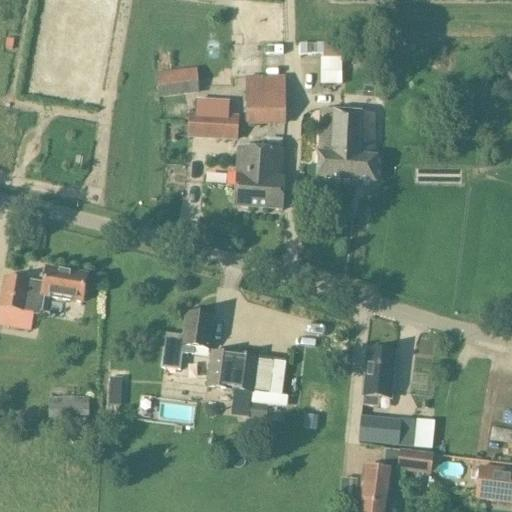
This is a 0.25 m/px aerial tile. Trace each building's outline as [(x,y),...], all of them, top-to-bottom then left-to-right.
[(336,45),(300,46),(299,57),(324,56),(324,60),(336,60),(336,45)] [(196,72),(156,77),(159,99),(199,94),(196,72)] [(285,78),(245,78),(246,127),(285,126),(285,78)] [(229,118),(229,103),(195,101),(194,115),(190,115),(188,139),(237,142),(237,118),(229,118)] [(320,113),(318,147),(373,150),(375,116),(320,113)] [(373,150),(318,147),(315,180),(374,184),(376,159),(372,159),(373,150)] [(284,153),(238,150),(235,209),(281,212),(284,153)] [(3,279),(0,298),(0,326),(31,332),(34,317),(40,318),(40,314),(42,314),(44,298),(82,304),(87,276),(47,269),(44,285),(29,283),(3,279)] [(183,338),(171,336),(166,335),(162,370),(180,372),(182,355),(192,356),(193,349),(209,351),(213,319),(186,315),(183,338)] [(396,354),(367,351),(362,399),(363,399),(363,407),(377,408),(377,401),(390,402),(396,354)] [(249,393),(268,395),(272,362),(257,361),(257,360),(211,354),(206,388),(249,393)] [(104,375),(103,423),(114,424),(115,410),(118,410),(118,396),(114,396),(115,376),(104,375)] [(265,421),(268,395),(249,393),(248,403),(247,419),(265,421)] [(48,420),(89,421),(90,399),(48,399),(48,420)] [(305,417),(303,429),(316,431),(317,418),(305,417)] [(398,448),(413,449),(416,422),(400,421),(400,422),(360,418),(358,445),(398,448)] [(382,472),(392,474),(395,472),(430,477),(433,456),(399,451),(399,453),(384,452),(382,472)] [(511,506),(511,472),(479,468),(475,501),(511,506)] [(386,511),(390,488),(389,488),(392,474),(364,469),(361,484),(362,484),(357,511),(386,511)]
